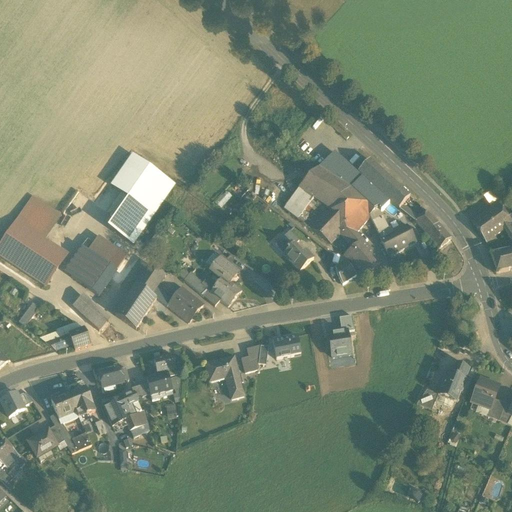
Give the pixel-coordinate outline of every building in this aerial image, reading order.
[(378,209),(380,214),(389,204),(345,164),(334,154),(318,170),(350,191),(373,212),(378,209)] [(132,158),(111,189),(121,195),(128,200),(128,199),(153,216),(174,187),(132,158)] [(393,206),(399,211),(403,206),(410,199),(369,162),(358,174),(393,206)] [(298,191),(313,200),(330,212),(312,231),(330,245),(334,240),(335,241),(341,235),(348,228),(354,234),(369,219),(369,217),(374,212),(373,212),(350,191),(318,170),(298,191)] [(297,222),(313,200),(298,191),(283,211),(297,222)] [(490,207),(500,200),(493,191),(483,198),(490,207)] [(189,193),(185,199),(194,205),(198,200),(189,193)] [(121,195),(108,214),(115,219),(128,200),(121,195)] [(33,199),(21,217),(45,234),(37,246),(63,263),(67,256),(46,241),(61,218),(33,199)] [(108,229),(132,246),(153,216),(128,199),(128,200),(115,219),(108,229)] [(187,215),(194,205),(185,199),(178,209),(187,215)] [(485,244),(504,230),(511,225),(498,205),(471,224),(485,244)] [(260,211),(265,215),(269,210),(264,206),(260,211)] [(420,219),(403,206),(399,211),(415,224),(420,219)] [(369,219),(381,242),(393,233),(389,226),(387,227),(380,214),(378,209),(373,212),(374,212),(369,217),(369,219)] [(426,214),(420,219),(415,224),(426,236),(438,225),(426,214)] [(13,229),(37,246),(45,234),(21,217),(13,229)] [(426,236),(438,250),(451,240),(438,225),(426,236)] [(381,242),(389,258),(415,244),(406,227),(393,233),(381,242)] [(345,258),(361,277),(379,263),(362,244),(354,234),(348,228),(341,235),(346,241),(354,251),(345,258)] [(0,258),(45,289),(63,263),(37,246),(13,229),(0,248),(0,258)] [(275,248),(300,274),(313,261),(305,252),(301,255),(294,248),(299,243),(289,233),(275,248)] [(103,264),(107,267),(118,251),(99,238),(87,255),(103,265),(103,264)] [(64,274),(71,278),(87,255),(81,250),(64,274)] [(490,257),(496,275),(511,271),(511,267),(509,252),(490,257)] [(103,265),(87,255),(71,278),(86,289),(103,265)] [(218,275),(223,279),(224,278),(230,283),(236,276),(230,270),(231,269),(221,260),(212,270),(218,275)] [(340,282),(343,287),(356,277),(348,266),(344,262),(336,269),(337,274),(340,282)] [(103,264),(103,265),(86,289),(98,298),(112,278),(116,273),(107,267),(103,264)] [(149,266),(135,287),(151,297),(157,289),(165,277),(149,266)] [(117,271),(116,273),(112,278),(119,283),(124,276),(122,275),(117,271)] [(179,275),(185,281),(189,277),(183,271),(179,275)] [(223,279),(218,275),(209,285),(213,288),(214,290),(223,279)] [(242,292),(230,283),(224,278),(223,279),(214,290),(211,294),(220,302),(228,309),(242,292)] [(188,286),(200,295),(209,286),(204,282),(202,280),(199,283),(195,279),(188,286)] [(156,300),(151,297),(135,287),(127,298),(148,312),(156,300)] [(213,288),(204,298),(215,308),(220,302),(211,294),(214,290),(213,288)] [(151,297),(156,300),(161,293),(157,289),(151,297)] [(167,308),(188,325),(188,324),(188,325),(203,306),(182,289),(173,301),(167,308)] [(161,293),(156,300),(167,308),(173,301),(161,293)] [(80,300),(107,325),(110,321),(83,297),(80,300)] [(115,316),(136,331),(148,312),(127,298),(115,316)] [(73,309),(99,333),(107,325),(80,300),(73,309)] [(32,306),(18,324),(25,329),(39,311),(32,306)] [(354,333),(352,317),(339,319),(341,334),(347,333),(347,334),(354,333)] [(57,334),(40,340),(45,344),(68,336),(83,330),(76,324),(56,332),(57,334)] [(72,346),(75,352),(91,347),(83,330),(68,336),(72,346)] [(350,357),(347,334),(347,333),(341,334),(328,336),(332,360),(350,357)] [(56,352),(72,346),(68,336),(45,344),(56,352)] [(297,338),(272,343),(276,361),(300,356),(297,338)] [(246,351),(248,357),(250,366),(258,364),(260,347),(246,351)] [(268,349),(260,348),(258,366),(266,367),(268,349)] [(0,369),(8,362),(0,352),(0,369)] [(164,377),(165,378),(168,377),(169,379),(177,376),(172,356),(154,361),(157,375),(163,374),(164,377)] [(257,370),(258,364),(250,366),(248,357),(241,359),(245,373),(257,370)] [(226,379),(231,401),(243,398),(237,375),(234,376),(230,360),(205,367),(209,383),(226,379)] [(438,396),(456,403),(459,393),(461,394),(466,382),(464,381),(468,370),(464,369),(464,368),(458,366),(456,366),(452,376),(451,376),(446,378),(443,386),(441,386),(437,396),(438,396)] [(99,375),(102,389),(120,384),(122,380),(120,370),(119,369),(99,375)] [(122,380),(128,383),(129,381),(126,369),(120,370),(122,380)] [(169,381),(169,379),(168,377),(165,378),(155,380),(155,378),(146,381),(147,385),(150,395),(151,398),(172,392),(169,381)] [(169,381),(172,392),(180,390),(181,378),(169,381)] [(494,402),(495,397),(492,396),(495,387),(481,382),(472,405),(489,411),(490,411),(494,402)] [(147,385),(139,387),(141,399),(150,395),(147,385)] [(137,400),(141,399),(139,387),(131,390),(133,394),(134,394),(137,400)] [(75,414),(75,413),(93,406),(86,390),(68,397),(75,414)] [(416,406),(431,412),(438,396),(437,396),(426,392),(416,406)] [(103,408),(107,417),(126,408),(133,405),(138,403),(137,400),(134,394),(133,394),(103,408)] [(16,395),(0,402),(9,419),(25,411),(23,409),(18,398),(16,395)] [(29,406),(23,395),(18,398),(23,409),(29,406)] [(58,421),(75,414),(68,397),(51,404),(55,416),(57,421),(58,421)] [(499,423),(505,406),(494,402),(490,411),(489,411),(486,419),(499,423)] [(133,405),(126,408),(130,418),(135,416),(133,405)] [(95,413),(93,406),(75,413),(78,419),(78,420),(95,413)] [(175,406),(166,409),(169,421),(178,419),(175,406)] [(511,410),(505,406),(499,423),(507,427),(511,417),(509,415),(511,410)] [(131,419),(130,418),(126,408),(107,417),(112,427),(116,426),(125,422),(131,419)] [(75,414),(58,421),(60,426),(62,425),(78,419),(75,413),(75,414)] [(139,413),(139,414),(145,427),(147,425),(143,413),(140,414),(140,413),(139,413)] [(139,414),(135,416),(130,418),(131,419),(125,422),(128,427),(130,433),(145,427),(139,414)] [(50,419),(55,428),(60,426),(58,421),(57,421),(55,416),(50,419)] [(95,425),(100,436),(106,434),(102,422),(95,425)] [(125,422),(116,426),(117,429),(119,429),(120,431),(128,427),(125,422)] [(64,442),(71,456),(91,448),(86,437),(73,444),(67,434),(62,425),(60,426),(55,428),(63,441),(64,442)] [(88,425),(83,428),(86,435),(92,432),(88,425)] [(145,427),(130,433),(133,440),(150,432),(147,425),(145,427)] [(63,441),(55,428),(48,432),(56,445),(63,441)] [(71,431),(67,434),(73,444),(86,437),(85,434),(79,436),(75,438),(71,431)] [(28,444),(37,459),(57,447),(56,445),(48,432),(28,444)] [(130,440),(123,443),(125,450),(133,448),(130,440)] [(0,447),(0,462),(6,469),(19,457),(5,442),(0,447)] [(7,477),(12,481),(19,474),(14,469),(7,477)] [(0,471),(0,482),(6,488),(10,484),(12,481),(7,477),(1,471),(0,471)] [(10,484),(6,488),(11,493),(15,488),(10,484)]
